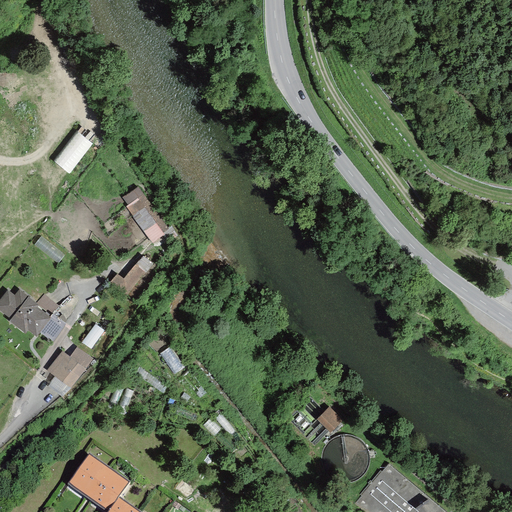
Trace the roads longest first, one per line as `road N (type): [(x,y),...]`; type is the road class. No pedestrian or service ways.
road 1 (secondary): [(511,322),(406,243),(308,119),(283,70),(273,0)]
road 2 (track): [(511,270),(441,237),(406,198),(317,62),(308,0)]
road 3 (residential): [(0,444),(35,411),(46,364),(97,274),(137,249)]
